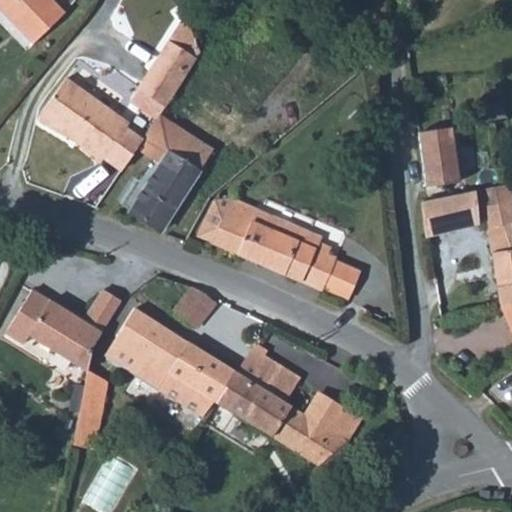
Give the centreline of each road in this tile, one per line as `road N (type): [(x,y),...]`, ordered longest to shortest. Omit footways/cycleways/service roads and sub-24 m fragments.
road 1 (unclassified): [(411,386),(351,337),(204,267),(0,192)]
road 2 (residential): [(389,51),(417,340),(411,386)]
road 3 (unknown): [(167,252),(229,151),(361,0)]
